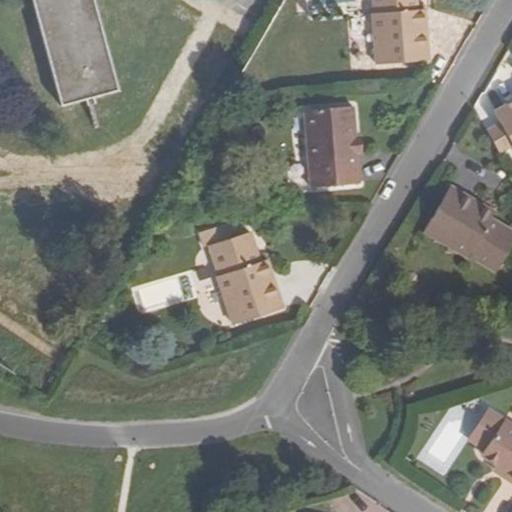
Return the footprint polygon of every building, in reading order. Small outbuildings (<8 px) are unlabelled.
[(32,0),(61,106),(118,91),(93,0),(32,0)] [(373,13),(377,63),(428,59),(425,9),(418,9),(416,0),(373,0),(375,13),(373,13)] [(511,102),(495,113),(511,142),(511,102)] [(305,110),(312,187),(359,183),(357,155),(363,154),(361,135),(355,135),(353,107),(305,110)] [(451,186),(423,232),(468,257),(470,256),(496,271),(511,244),(511,231),(490,218),(494,212),(451,186)] [(250,233),(210,245),(220,275),(217,276),(233,323),(283,308),(266,260),(260,262),(250,233)] [(504,479),(511,483),(511,427),(504,422),(481,458),(495,467),(507,474),(504,479)] [(507,474),(495,467),(493,471),(504,479),(507,474)]
